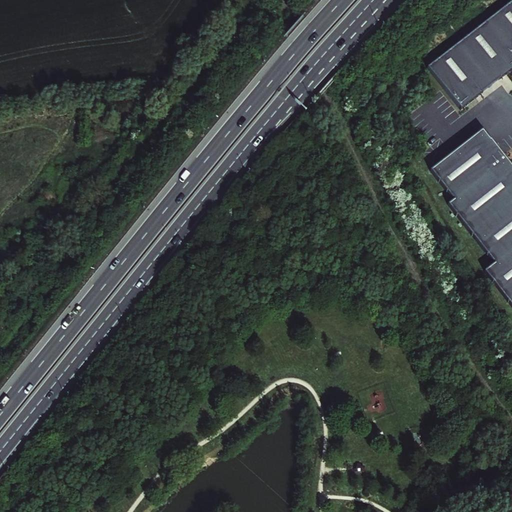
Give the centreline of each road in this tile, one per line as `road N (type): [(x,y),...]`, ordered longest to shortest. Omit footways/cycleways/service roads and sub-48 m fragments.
road 1 (trunk): [(0,451),(349,27)]
road 2 (trunk): [(343,0),(0,414)]
road 3 (unknown): [(0,330),(253,2)]
